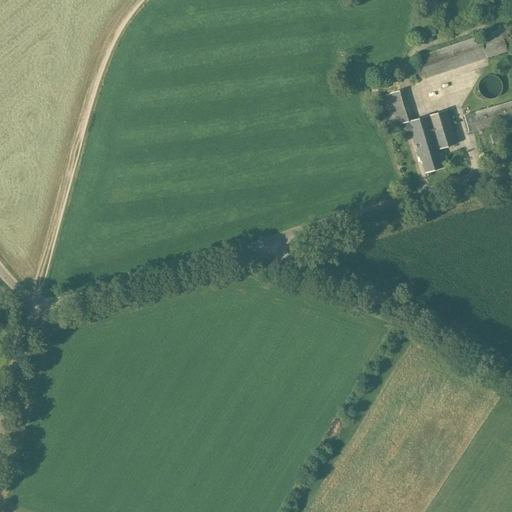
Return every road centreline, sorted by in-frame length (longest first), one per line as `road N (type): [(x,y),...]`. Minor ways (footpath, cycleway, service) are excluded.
road 1 (track): [(33,301),(95,72),(138,0)]
road 2 (unclassified): [(511,378),(396,302),(256,253)]
road 3 (unclassified): [(256,253),(289,232),(511,164)]
road 4 (unclassified): [(33,301),(57,303),(229,252),(256,253)]
road 5 (unclassified): [(0,438),(33,301)]
